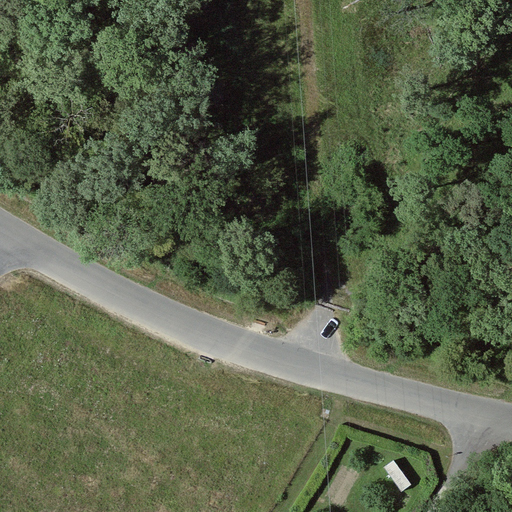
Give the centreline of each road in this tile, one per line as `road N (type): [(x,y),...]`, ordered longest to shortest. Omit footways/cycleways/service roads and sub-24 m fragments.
road 1 (unclassified): [(487,415),(263,357),(24,240)]
road 2 (track): [(308,369),(324,268),(383,248),(449,262),(511,263)]
road 3 (track): [(324,268),(310,0)]
